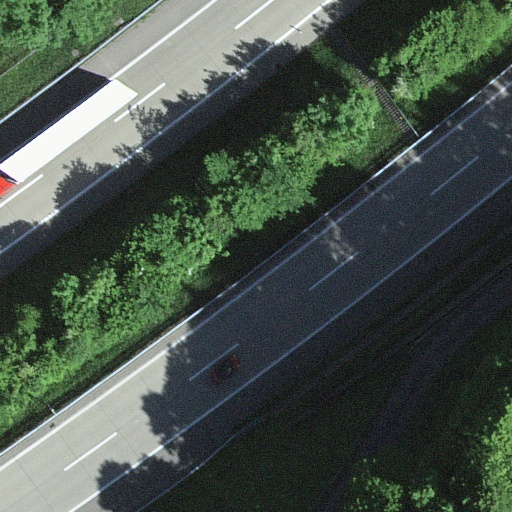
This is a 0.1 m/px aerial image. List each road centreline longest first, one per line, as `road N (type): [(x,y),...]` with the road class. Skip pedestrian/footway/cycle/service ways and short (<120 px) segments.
road 1 (motorway): [(7,511),(212,366),(511,131)]
road 2 (motorway): [(270,0),(0,206)]
